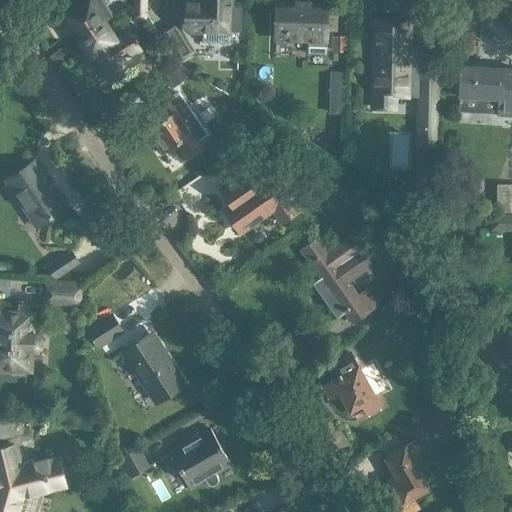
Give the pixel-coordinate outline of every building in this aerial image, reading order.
[(87,0),(88,0),(63,16),(77,38),(102,22),(112,16),(101,0),(87,0)] [(240,32),(241,6),(233,6),(232,0),(176,0),(175,6),(174,6),(174,17),(183,30),(188,34),(202,35),(202,42),(227,43),(228,35),(231,35),(231,31),(240,32)] [(273,0),(273,42),(307,42),(307,54),(326,55),(327,31),(337,31),(337,15),(329,15),(329,0),(273,0)] [(146,6),(131,6),(131,20),(146,20),(146,6)] [(374,51),(373,104),(393,104),(394,89),(407,90),(408,64),(438,65),(438,36),(408,36),(408,18),(388,17),(388,21),(378,21),(378,51),(374,51)] [(176,21),(161,30),(180,61),(194,52),(176,21)] [(102,22),(77,38),(90,57),(94,55),(106,75),(108,76),(110,77),(111,78),(113,78),(115,78),(117,78),(119,77),(120,75),(122,74),(122,72),(123,70),(123,68),(123,66),(122,63),(121,62),(139,50),(128,34),(115,43),(102,22)] [(332,36),(332,51),(347,52),(347,36),(332,36)] [(498,100),(496,116),(511,116),(511,67),(459,64),(458,98),(498,100)] [(173,88),(186,78),(179,68),(165,78),(173,88)] [(330,71),(329,86),(344,86),(344,72),(330,71)] [(418,126),(434,127),(433,89),(419,89),(418,126)] [(174,96),(170,98),(158,106),(166,117),(145,131),(162,155),(176,145),(186,160),(207,145),(197,130),(194,131),(179,109),(182,108),(174,96)] [(434,147),(435,129),(418,128),(418,146),(434,147)] [(232,168),(249,193),(225,211),(239,232),(271,209),(281,223),(291,216),(296,212),(287,198),(289,197),(274,175),(272,177),(254,152),(232,168)] [(2,180),(35,230),(68,208),(56,190),(58,189),(48,174),(47,175),(35,158),(2,180)] [(496,212),(511,212),(511,184),(496,184),(496,212)] [(361,207),(362,207),(372,200),(357,186),(348,193),(351,198),(354,204),(355,208),(356,210),(356,211),(361,207)] [(356,211),(356,210),(345,218),(352,229),(369,217),(362,207),(361,207),(356,211)] [(511,215),(490,215),(490,231),(511,231),(511,215)] [(375,307),(363,291),(358,295),(349,281),(372,264),(350,233),(327,250),(318,237),(299,250),(319,278),(311,284),(336,318),(344,312),(352,324),(375,307)] [(45,267),(54,280),(80,263),(71,250),(45,267)] [(417,276),(405,284),(413,295),(425,288),(417,276)] [(44,280),(44,308),(80,308),(81,281),(44,280)] [(18,315),(0,314),(0,368),(29,370),(30,351),(35,351),(40,347),(40,340),(36,335),(30,335),(32,305),(18,305),(18,315)] [(98,349),(124,331),(112,312),(86,330),(98,349)] [(457,337),(460,334),(459,329),(456,326),(451,326),(448,329),(448,335),(452,338),(457,337)] [(183,383),(149,333),(121,352),(155,402),(183,383)] [(364,414),(379,405),(348,354),(331,364),(339,376),(325,385),(332,398),(338,394),(349,412),(359,406),(364,414)] [(419,418),(432,439),(459,422),(445,400),(419,418)] [(491,430),(491,417),(471,417),(471,430),(491,430)] [(21,419),(0,418),(0,440),(25,434),(21,419)] [(217,476),(215,473),(231,464),(209,428),(169,451),(189,488),(204,479),(206,482),(209,485),(213,486),(216,483),(218,479),(217,476)] [(388,466),(394,477),(377,487),(385,502),(393,497),(398,507),(427,489),(407,455),(414,451),(409,442),(387,456),(392,464),(388,466)] [(0,448),(0,511),(16,511),(23,489),(37,485),(41,491),(64,485),(57,457),(21,466),(15,445),(0,448)] [(115,460),(127,480),(149,467),(138,447),(115,460)]
